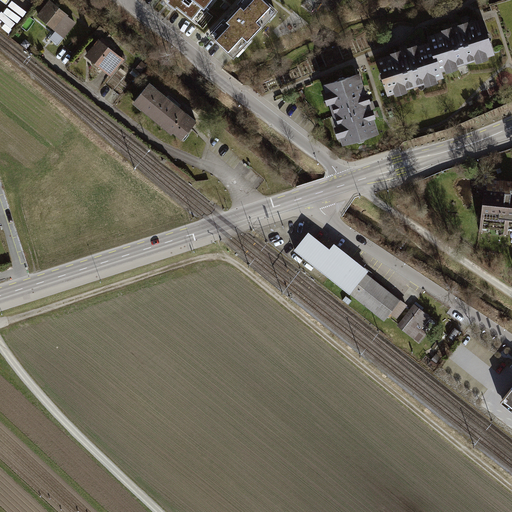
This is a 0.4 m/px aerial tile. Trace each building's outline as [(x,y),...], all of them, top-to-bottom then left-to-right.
[(167,0),(192,20),(202,8),(204,10),(212,0),(167,0)] [(241,0),(208,35),(235,61),(279,15),(263,0),(241,0)] [(38,17),(65,38),(76,24),(69,18),(70,17),(51,1),(38,17)] [(486,18),(430,36),(432,42),(442,73),(498,55),(486,18)] [(89,58),(113,78),(127,62),(102,42),(89,58)] [(432,42),(375,60),(387,97),(443,79),(442,73),(432,42)] [(359,75),(325,86),(342,140),(376,129),(359,75)] [(177,135),(186,142),(201,125),(154,86),(138,106),(175,137),(177,135)] [(485,236),(511,238),(511,184),(489,183),(485,236)] [(298,254),(353,296),(372,272),(337,246),(333,252),(311,236),(298,254)] [(362,302),(387,321),(402,302),(377,283),(362,302)] [(418,306),(400,328),(419,344),(427,335),(423,332),(434,319),(418,306)] [(442,360),(436,354),(431,359),(438,365),(442,360)]
